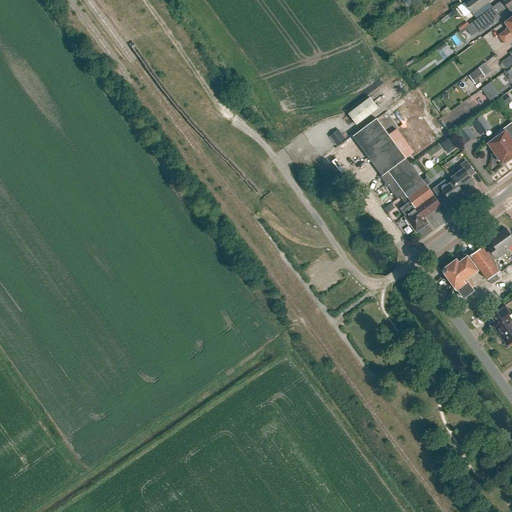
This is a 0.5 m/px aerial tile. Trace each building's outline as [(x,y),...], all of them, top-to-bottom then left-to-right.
[(467,0),(464,2),(473,14),(492,0),(467,0)] [(511,0),(502,0),(471,24),(477,33),(481,30),(482,32),(501,18),(498,13),(507,6),(511,11),(511,10),(511,0)] [(511,38),(511,17),(505,23),(509,28),(499,35),(505,44),(511,38)] [(476,85),(486,77),(479,68),(469,76),(476,85)] [(489,82),(481,88),(490,101),(499,95),(489,82)] [(507,106),(511,101),(511,100),(507,94),(501,98),(507,106)] [(349,114),(357,125),(379,108),(371,97),(349,114)] [(483,116),(473,123),(479,131),(489,124),(483,116)] [(377,119),(353,136),(382,176),(381,176),(398,199),(403,194),(404,195),(423,181),(407,158),(414,153),(397,130),(389,136),(377,119)] [(503,160),(504,159),(506,162),(511,157),(511,156),(511,154),(511,153),(511,122),(495,135),(498,138),(491,144),(503,160)] [(465,144),(476,136),(468,126),(457,134),(465,144)] [(346,139),(339,129),(329,136),(336,146),(346,139)] [(449,154),(457,148),(449,137),(441,143),(444,147),(444,148),(449,154)] [(452,177),(454,180),(464,192),(476,183),(470,176),(475,172),(466,160),(459,166),(462,170),(452,177)] [(464,192),(454,180),(449,184),(446,180),(433,189),(449,210),(457,203),(455,200),(464,193),(464,192)] [(409,202),(400,209),(406,216),(405,217),(417,232),(418,231),(420,232),(422,230),(422,228),(428,224),(424,219),(442,206),(423,181),(404,195),(409,202)] [(494,261),(497,259),(508,251),(507,249),(511,245),(511,236),(506,228),(489,240),(493,245),(489,248),(490,250),(487,252),(494,261)] [(483,248),(471,257),(487,280),(488,279),(492,284),(500,279),(496,274),(500,271),(483,248)] [(467,255),(448,270),(447,269),(446,269),(444,270),(443,272),(444,274),(445,275),(446,276),(447,276),(465,298),(475,291),(473,288),(475,286),(470,278),(478,271),(467,255)] [(511,314),(505,305),(491,316),(497,324),(494,326),(507,345),(511,342),(511,318),(509,315),(511,314)] [(340,328),(346,324),(342,319),(337,323),(340,328)]
